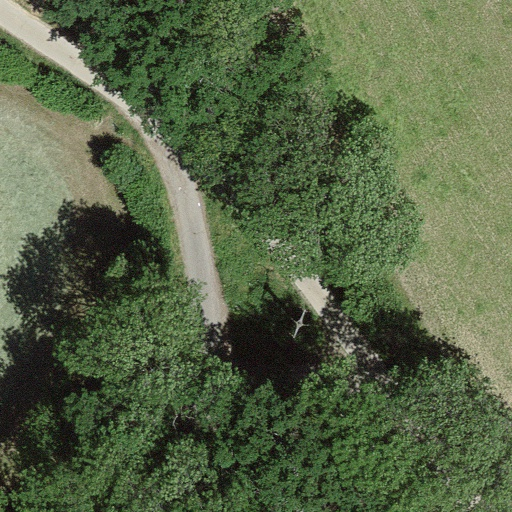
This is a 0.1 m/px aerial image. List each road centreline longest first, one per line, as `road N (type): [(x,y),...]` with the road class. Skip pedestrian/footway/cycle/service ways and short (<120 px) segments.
road 1 (track): [(480,511),(314,286),(174,143),(0,13)]
road 2 (track): [(113,0),(174,143),(230,313),(229,396),(198,463),(158,511)]
